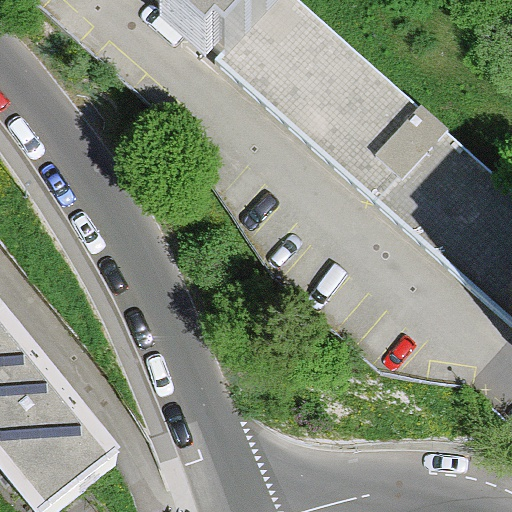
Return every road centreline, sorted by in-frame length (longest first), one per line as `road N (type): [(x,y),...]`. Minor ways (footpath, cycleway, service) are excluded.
road 1 (residential): [(226,511),(111,243),(0,85)]
road 2 (residential): [(325,511),(407,494),(446,494),(501,511)]
